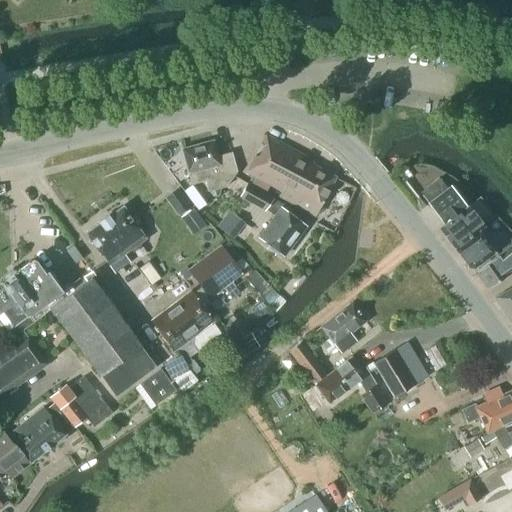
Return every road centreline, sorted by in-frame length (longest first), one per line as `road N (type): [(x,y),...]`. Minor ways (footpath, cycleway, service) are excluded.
road 1 (tertiary): [(511,352),(363,162),(309,121),(266,109)]
road 2 (tertiary): [(266,109),(173,114),(0,154)]
